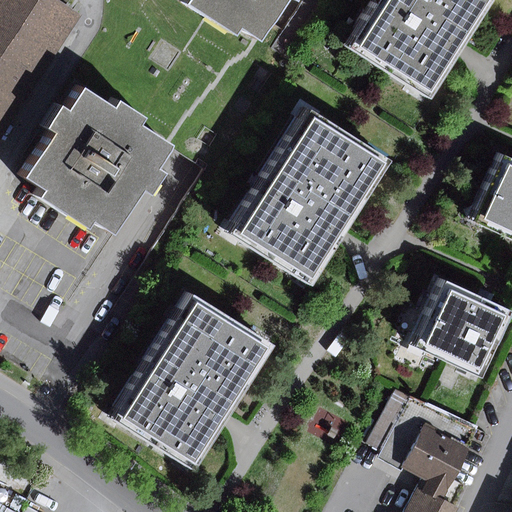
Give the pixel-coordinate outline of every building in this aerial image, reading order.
[(0,0),(0,140),(82,15),(58,0),(0,0)] [(181,0),(181,2),(228,32),(232,27),(252,40),(277,0),(181,0)] [(451,46),(479,0),(370,0),(344,44),(423,93),(451,46)] [(149,165),(164,142),(134,123),(140,115),(112,98),(107,106),(76,86),(62,108),(54,103),(39,127),(47,132),(20,176),(36,187),(31,194),(33,196),(80,225),(86,217),(108,231),(135,188),(143,193),(157,171),(149,165)] [(227,230),(300,277),(331,227),(376,157),(303,110),(227,230)] [(511,238),(511,160),(495,153),(466,219),(511,238)] [(471,372),(501,307),(483,299),(436,278),(406,342),(471,372)] [(214,409),(256,342),(185,298),(111,416),(182,460),(214,409)] [(381,450),(410,395),(394,387),(365,442),(381,450)] [(457,478),(478,426),(410,395),(381,450),(378,456),(422,478),(418,486),(456,505),(466,483),(457,478)] [(456,511),(459,507),(456,505),(418,486),(405,511),(456,511)]
